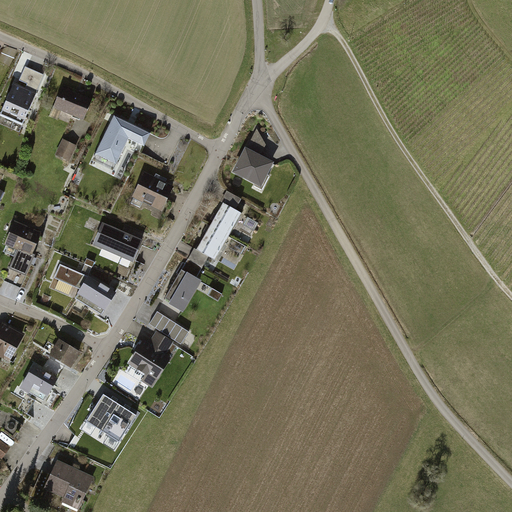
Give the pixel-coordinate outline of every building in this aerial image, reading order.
[(4,114),(29,125),(48,81),(28,72),(19,91),(15,89),(4,114)] [(93,105),(65,93),(56,114),(84,127),(93,105)] [(153,138),(115,120),(93,167),(117,178),(131,149),(145,155),(153,138)] [(254,130),(245,148),(258,154),(264,142),(254,130)] [(70,168),(77,150),(64,144),(57,163),(70,168)] [(243,147),(231,171),(259,186),(272,162),(258,154),(245,148),(243,147)] [(176,190),(147,177),(135,203),(164,216),(176,190)] [(224,204),(236,212),(242,202),(227,193),(221,203),(224,204)] [(210,227),(230,239),(243,216),(236,212),(224,204),(210,227)] [(249,217),(245,225),(255,231),(260,224),(249,217)] [(131,260),(140,239),(100,222),(91,243),(131,260)] [(230,239),(210,227),(196,251),(210,259),(234,273),(248,249),(230,239)] [(45,242),(18,229),(7,253),(19,258),(9,281),(25,288),(45,242)] [(210,259),(196,251),(194,250),(182,271),(198,280),(210,259)] [(88,275),(59,264),(53,278),(81,288),(75,297),(103,314),(115,292),(88,275)] [(198,280),(182,271),(165,300),(169,303),(168,306),(183,315),(197,291),(219,304),(224,295),(198,280)] [(158,314),(150,326),(181,346),(189,334),(158,314)] [(27,340),(4,327),(0,335),(0,365),(9,371),(27,340)] [(150,342),(145,339),(129,366),(147,376),(144,381),(153,387),(171,357),(166,354),(171,345),(155,335),(150,342)] [(82,352),(60,340),(51,356),(72,368),(82,352)] [(59,379),(35,365),(22,387),(46,401),(59,379)] [(122,405),(104,393),(85,423),(103,434),(122,405)] [(140,416),(122,405),(103,434),(122,445),(140,416)] [(11,450),(0,442),(0,459),(2,462),(11,450)] [(78,511),(93,481),(55,465),(42,494),(63,503),(60,510),(64,511),(78,511)]
